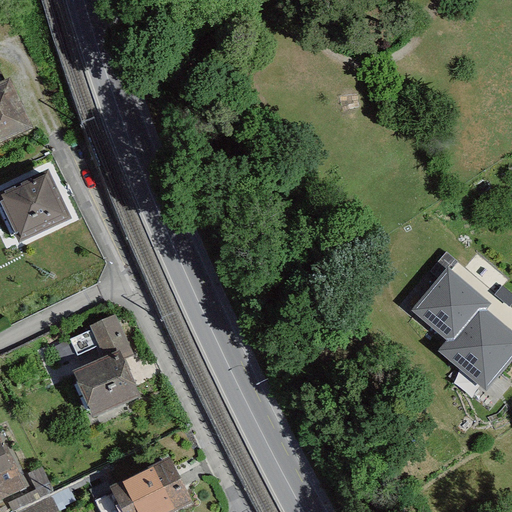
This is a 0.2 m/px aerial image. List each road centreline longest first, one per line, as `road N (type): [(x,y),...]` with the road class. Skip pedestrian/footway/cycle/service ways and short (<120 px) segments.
road 1 (primary): [(86,0),(131,145),(223,350),(308,511)]
road 2 (residential): [(126,282),(3,35)]
road 3 (residential): [(243,511),(126,282)]
road 4 (residential): [(126,282),(0,345)]
